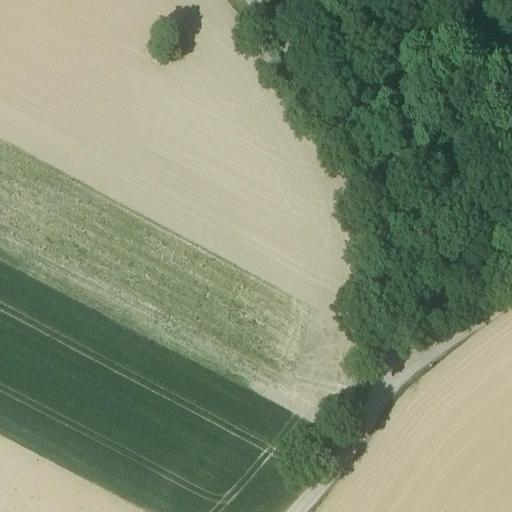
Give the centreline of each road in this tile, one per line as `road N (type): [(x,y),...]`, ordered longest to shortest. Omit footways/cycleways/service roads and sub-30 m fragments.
road 1 (unclassified): [(386,374),(391,219),(372,165),(248,0)]
road 2 (unclassified): [(301,511),(361,448),(386,374)]
road 3 (unclassified): [(386,374),(434,353),(511,292)]
